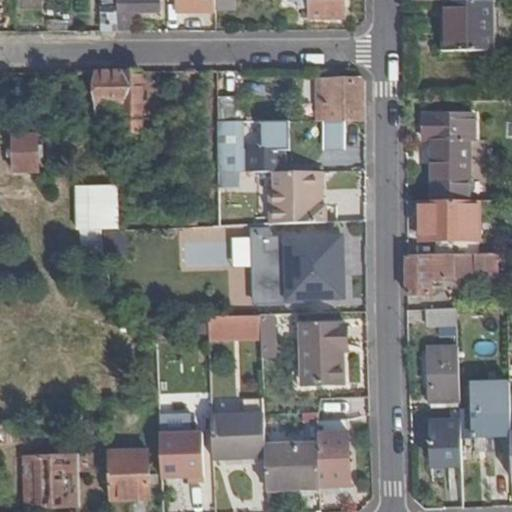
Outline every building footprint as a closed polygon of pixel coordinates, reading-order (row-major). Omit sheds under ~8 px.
[(102,0),(103,33),(118,33),(118,0),(102,0)] [(118,0),(118,33),(131,33),(131,14),(160,14),(159,0),(118,0)] [(216,14),(216,11),(215,0),(179,0),(179,13),(216,14)] [(215,0),(216,11),(234,11),(233,0),(215,0)] [(346,20),(345,0),(301,0),(302,10),(310,10),(310,19),(310,21),(346,20)] [(494,52),(493,3),(447,3),(447,53),(494,52)] [(310,10),(302,10),(302,19),(310,19),(310,10)] [(142,73),(98,73),(99,126),(124,126),(124,135),(142,135),(142,73)] [(319,82),(319,124),(367,124),(366,83),(319,82)] [(238,100),(219,100),(219,125),(238,124),(238,100)] [(451,124),(425,125),(425,144),(433,144),(433,204),(471,203),(472,143),(478,143),(478,118),(451,118),(451,124)] [(219,125),(220,174),(275,174),(281,174),(281,166),(286,165),(286,146),(285,145),(284,124),(264,124),(264,152),(244,152),(244,124),(238,124),(219,125)] [(39,137),(15,137),(15,174),(40,173),(39,137)] [(125,156),(124,137),(112,137),(113,157),(125,156)] [(275,174),(276,228),(328,227),(329,209),(318,209),(318,174),(281,174),(275,174)] [(124,229),(123,184),(80,185),(81,259),(105,258),(104,229),(124,229)] [(433,258),(481,257),(481,204),(471,203),(433,204),(421,204),(421,244),(433,244),(433,258)] [(197,207),(178,208),(177,226),(197,226),(197,207)] [(343,239),(287,241),(289,301),(344,299),(343,239)] [(481,257),(433,258),(407,259),(407,298),(433,297),(433,283),(453,282),(453,270),(478,269),(478,280),(497,279),(497,257),(481,257)] [(458,312),(428,313),(429,328),(458,327),(458,312)] [(264,342),(263,318),(211,320),(212,345),(264,342)] [(273,318),(263,318),(264,342),(264,360),(274,359),(273,318)] [(178,333),(178,321),(162,322),(161,334),(178,333)] [(314,328),(317,388),(345,387),(344,347),(349,347),(348,327),(314,328)] [(317,388),(314,328),(304,328),(304,388),(317,388)] [(461,404),(459,350),(429,351),(431,405),(461,404)] [(511,440),(511,438),(510,385),(471,386),(473,441),(511,440)] [(213,418),(214,462),(267,460),(267,449),(266,417),(213,418)] [(463,469),(461,423),(431,424),(433,485),(450,484),(449,470),(463,469)] [(0,445),(10,444),(7,426),(0,427),(0,445)] [(185,431),(169,431),(169,444),(185,444),(185,431)] [(347,434),(319,435),(319,448),(321,491),(350,490),(347,434)] [(511,440),(473,441),(473,448),(511,447),(511,440)] [(321,491),(319,448),(267,449),(267,460),(268,492),(321,491)] [(110,454),(111,502),(150,501),(149,453),(110,454)] [(94,456),(26,459),(28,510),(79,508),(78,474),(95,474),(94,456)] [(203,467),(164,467),(164,481),(203,481),(203,467)]
